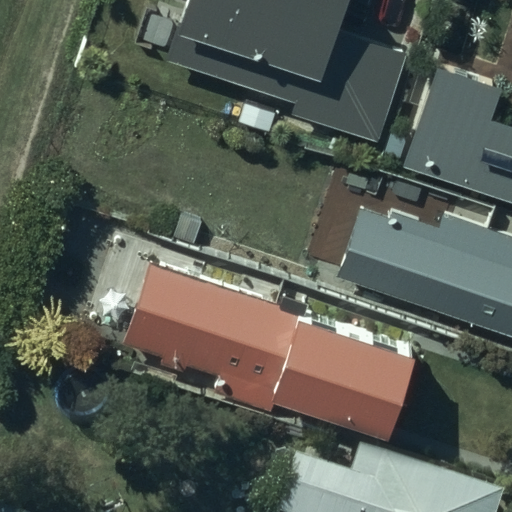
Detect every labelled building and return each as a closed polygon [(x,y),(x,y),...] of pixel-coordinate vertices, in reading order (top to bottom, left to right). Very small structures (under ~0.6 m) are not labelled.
[(401,47),(322,22),(328,0),(172,0),(167,19),(171,20),(160,53),(292,95),(289,107),(373,134),(401,47)] [(511,129),(465,111),(474,85),(418,64),(392,132),(383,129),(374,153),(389,158),(388,162),(511,209),(511,129)] [(511,239),(429,211),(424,224),(375,208),(373,216),(345,207),(322,276),(511,340),(511,239)] [(296,298),(164,249),(134,329),(175,345),(171,358),(263,392),(266,383),(377,425),(406,345),(295,304),(296,298)] [(496,511),(497,511),(341,459),(332,487),(278,469),(263,511),(496,511)]
